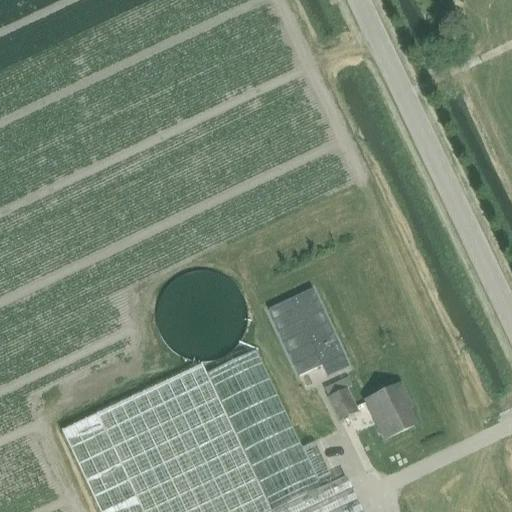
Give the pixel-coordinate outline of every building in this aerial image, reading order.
[(242,325),(242,316),(242,308),(239,299),(235,291),(230,284),(224,279),(215,274),(206,271),(197,270),(187,271),(181,273),(174,276),(167,282),(161,287),(155,296),(153,304),(151,315),(151,324),(154,332),(158,341),(163,348),(171,354),(177,358),(185,361),(194,362),(205,361),(214,359),(222,354),(228,349),(233,345),(239,335),(242,325)] [(321,367),(326,378),(348,368),(312,290),(268,311),(299,377),(321,367)] [(96,416),(60,433),(97,511),(360,511),(344,478),(321,489),(318,483),(330,477),(315,443),(302,449),(257,351),(207,375),(202,365),(96,416)] [(384,441),(414,427),(403,403),(407,401),(399,385),(366,401),(384,441)] [(339,421),(358,412),(347,389),(328,398),(339,421)]
